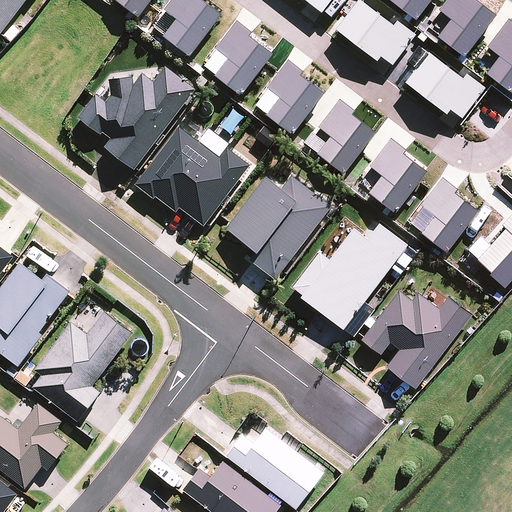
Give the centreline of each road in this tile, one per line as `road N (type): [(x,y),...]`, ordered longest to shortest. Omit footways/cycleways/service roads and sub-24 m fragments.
road 1 (residential): [(230,328),(0,152)]
road 2 (residential): [(450,147),(257,0)]
road 3 (residential): [(230,328),(79,511)]
road 4 (residential): [(365,430),(230,328)]
